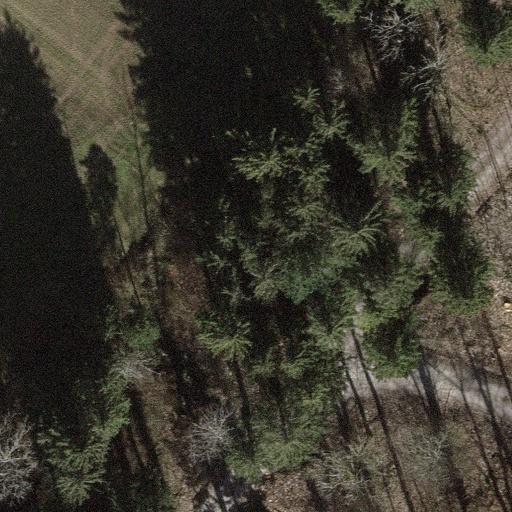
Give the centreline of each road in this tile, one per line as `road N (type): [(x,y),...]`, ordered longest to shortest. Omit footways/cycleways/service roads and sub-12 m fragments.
road 1 (track): [(208,511),(292,419),(511,134)]
road 2 (track): [(360,331),(511,400)]
